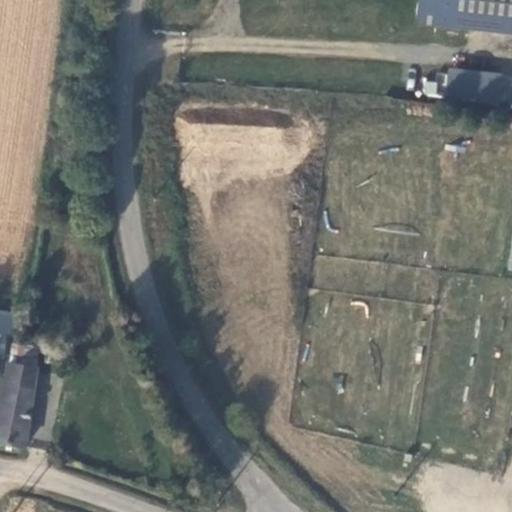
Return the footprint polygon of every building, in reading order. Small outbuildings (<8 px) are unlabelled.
[(511,0),(415,0),(413,24),(511,34),(511,0)] [(501,75),(449,69),(445,98),(497,105),(501,75)] [(462,323),(466,271),(421,268),(417,319),(462,323)] [(0,310),(0,333),(9,335),(13,312),(0,310)] [(0,445),(11,448),(34,349),(1,345),(0,348),(0,445)] [(435,483),(496,494),(501,467),(439,456),(435,483)]
